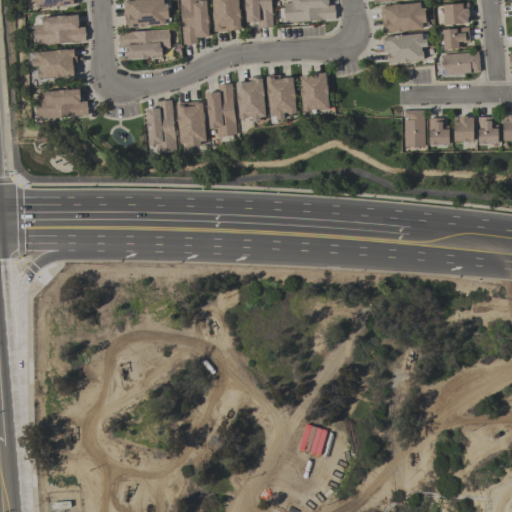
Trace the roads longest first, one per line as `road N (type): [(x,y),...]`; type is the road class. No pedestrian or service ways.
road 1 (primary): [(0,375),(33,269),(59,253),(191,223)]
road 2 (residential): [(113,83),(141,88),(230,59),(335,52),(348,44)]
road 3 (primary): [(404,235),(191,223)]
road 4 (primary): [(191,223),(0,221)]
